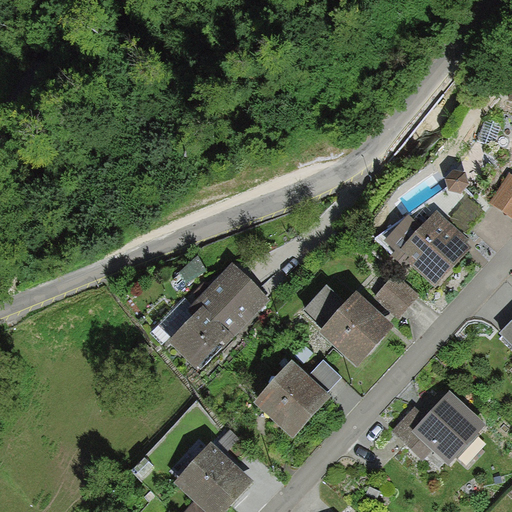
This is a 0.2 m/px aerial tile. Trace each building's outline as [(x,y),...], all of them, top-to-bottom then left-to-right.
[(490,204),(511,216),(511,183),(505,179),(490,204)] [(469,245),(435,215),(400,255),(434,285),(469,245)] [(264,302),(233,270),(195,307),(203,314),(174,343),(198,367),(264,302)] [(417,299),(392,277),(374,298),(399,319),(417,299)] [(347,308),(325,289),(303,315),(359,363),(391,326),(357,297),(347,308)] [(511,327),(503,338),(511,346),(511,327)] [(330,397),(291,363),(257,402),(296,436),(330,397)] [(414,409),(389,437),(414,460),(425,448),(448,468),(485,427),(451,395),(427,421),(414,409)] [(221,511),(248,481),(210,448),(177,486),(192,499),(180,511),(221,511)]
